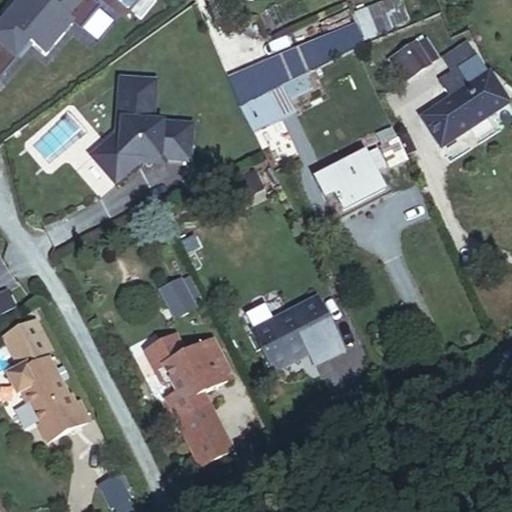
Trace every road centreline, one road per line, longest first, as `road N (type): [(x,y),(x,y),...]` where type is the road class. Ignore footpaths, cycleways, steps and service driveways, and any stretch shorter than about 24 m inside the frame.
road 1 (residential): [(186,511),(511,359)]
road 2 (unknown): [(511,276),(483,275),(447,222),(409,114)]
